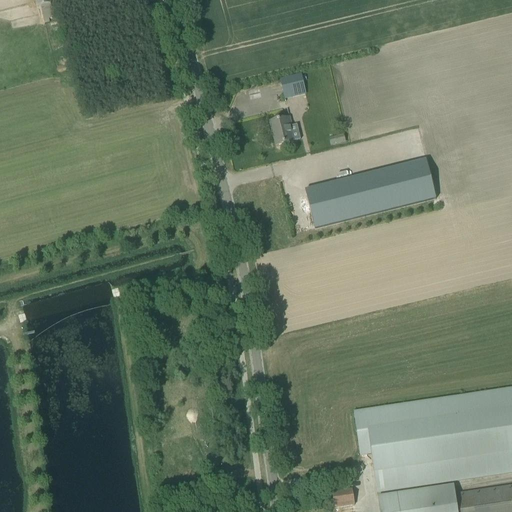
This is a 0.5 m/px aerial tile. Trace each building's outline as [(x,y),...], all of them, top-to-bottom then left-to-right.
[(41,11),(44,20),(52,18),(49,8),(51,8),(50,3),(51,3),(49,0),(35,0),(38,7),(40,6),(41,11)] [(459,54),(507,43),(502,22),(463,32),(464,38),(456,41),(459,54)] [(292,97),(361,83),(357,62),(279,77),(281,91),(290,89),(292,97)] [(389,87),(330,98),(336,130),(395,119),(389,87)] [(273,137),(275,147),(285,144),(301,141),(296,122),(291,123),(289,119),(269,124),(272,132),(273,132),(274,137),(273,137)] [(328,139),(330,146),(345,143),(343,136),(328,139)] [(426,163),(304,192),(313,231),(435,202),(426,163)] [(511,389),(353,412),(356,434),(360,457),(371,455),(377,494),(511,473),(511,389)] [(511,511),(511,486),(455,495),(453,486),(377,498),(379,511),(511,511)] [(332,493),(334,509),(354,506),(352,490),(332,493)]
